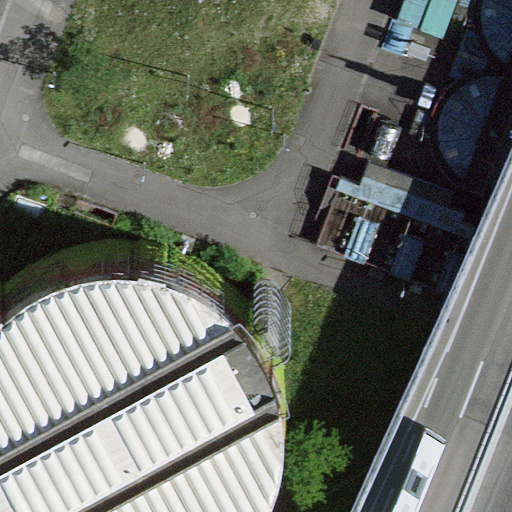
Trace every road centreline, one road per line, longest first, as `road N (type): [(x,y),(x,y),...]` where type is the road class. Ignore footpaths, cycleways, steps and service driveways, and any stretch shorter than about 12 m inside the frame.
road 1 (motorway): [(511,285),(464,354),(393,511)]
road 2 (motorway): [(511,347),(445,511)]
